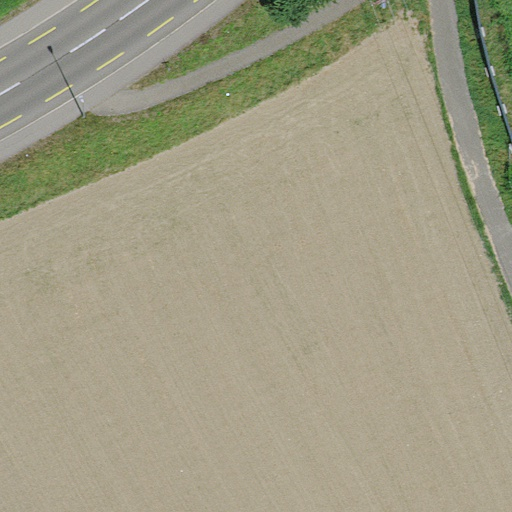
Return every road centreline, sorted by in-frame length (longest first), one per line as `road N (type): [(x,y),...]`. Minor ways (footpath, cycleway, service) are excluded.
road 1 (track): [(343,0),(275,42),(124,107),(85,40)]
road 2 (track): [(511,257),(471,157),(439,0)]
road 3 (secondary): [(139,0),(0,87)]
